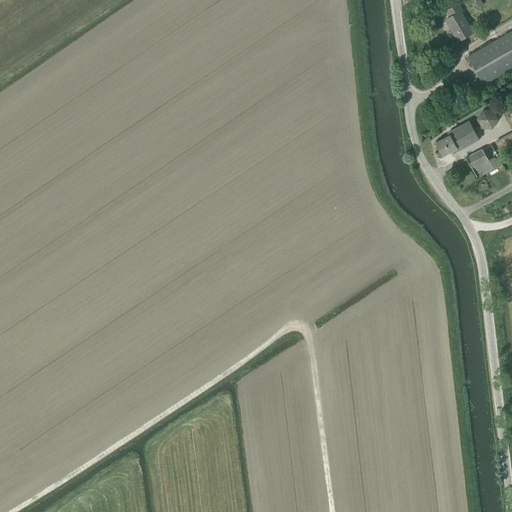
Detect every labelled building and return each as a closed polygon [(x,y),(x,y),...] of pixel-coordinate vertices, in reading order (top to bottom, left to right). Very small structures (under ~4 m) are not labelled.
[(458,41),(472,32),(461,12),(462,11),(458,4),(446,11),(450,17),(446,20),(458,41)] [(511,31),(467,57),(483,85),(511,68),(511,31)] [(481,128),(492,129),(498,119),(493,110),(482,109),(476,118),(481,128)] [(436,143),(441,152),(443,156),(456,149),(458,151),(479,140),(469,122),(448,133),(449,135),(436,143)] [(492,144),(477,152),(466,158),(476,178),(502,165),(492,144)]
